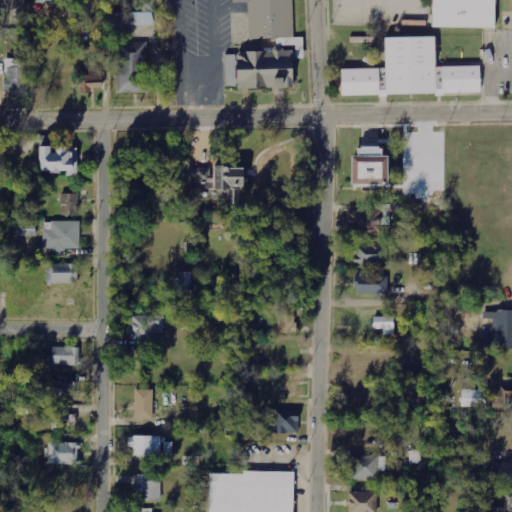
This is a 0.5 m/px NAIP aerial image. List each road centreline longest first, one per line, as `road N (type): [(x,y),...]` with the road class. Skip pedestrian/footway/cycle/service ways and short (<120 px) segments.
road 1 (tertiary): [(312,511),(320,117),(313,0)]
road 2 (residential): [(511,114),(0,123)]
road 3 (residential): [(100,511),(101,121)]
